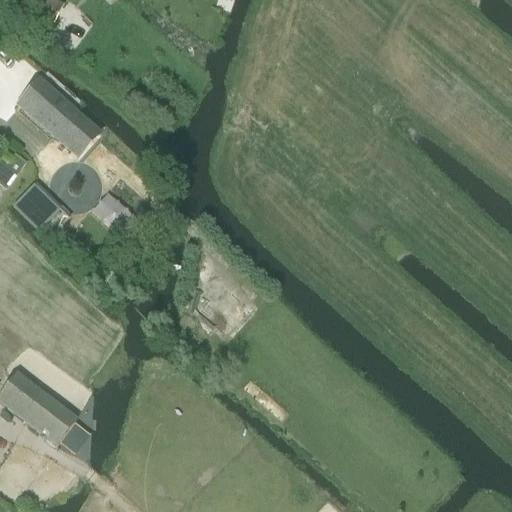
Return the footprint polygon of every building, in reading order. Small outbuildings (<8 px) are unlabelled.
[(0,0),(0,1),(51,28),(61,9),(43,0),(0,0)] [(39,82),(17,107),(71,155),(93,131),(39,82)] [(0,187),(6,192),(26,165),(14,157),(13,158),(0,148),(0,187)] [(13,207),(38,233),(58,213),(32,188),(13,207)] [(0,406),(55,449),(76,422),(16,377),(0,397),(0,406)]
